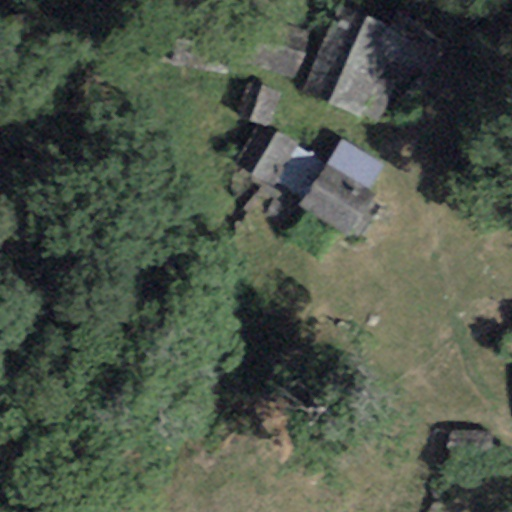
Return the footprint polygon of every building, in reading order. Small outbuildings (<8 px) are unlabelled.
[(303,86),(376,120),(395,81),(381,75),(390,57),(431,76),(451,33),(395,8),(388,24),(342,3),(303,86)] [(240,57),(290,74),(300,44),(250,27),(240,57)] [(228,69),(231,38),(174,32),(171,64),(228,69)] [(281,91),(250,80),(238,114),(258,121),(259,116),(271,121),(281,91)] [(236,163),(364,240),(373,225),(359,216),(364,208),(310,175),(322,156),(262,120),(236,163)] [(331,157),(372,180),(382,161),(342,137),(331,157)]
